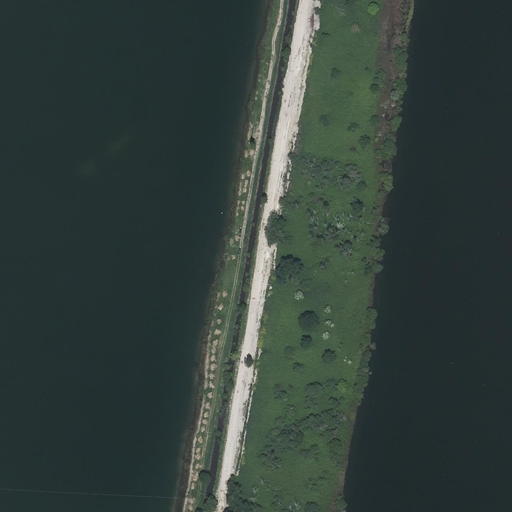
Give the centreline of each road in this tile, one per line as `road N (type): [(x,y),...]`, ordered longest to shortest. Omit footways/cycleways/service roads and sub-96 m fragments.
road 1 (track): [(311,0),(225,511)]
road 2 (track): [(279,0),(193,511)]
